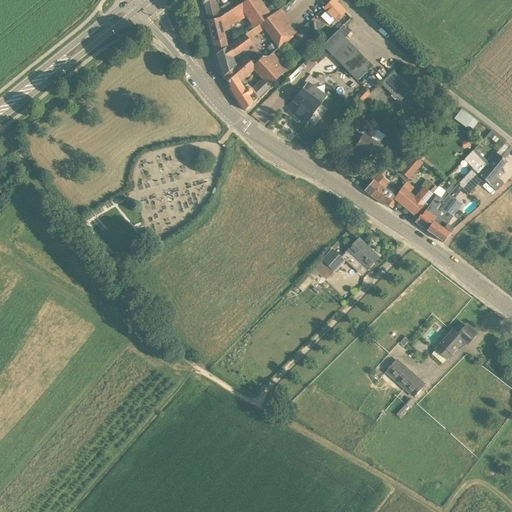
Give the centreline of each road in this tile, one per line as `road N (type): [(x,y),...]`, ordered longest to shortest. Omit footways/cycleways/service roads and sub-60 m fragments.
road 1 (residential): [(440,260),(244,128)]
road 2 (unknown): [(511,147),(338,0)]
road 3 (track): [(106,265),(5,137)]
